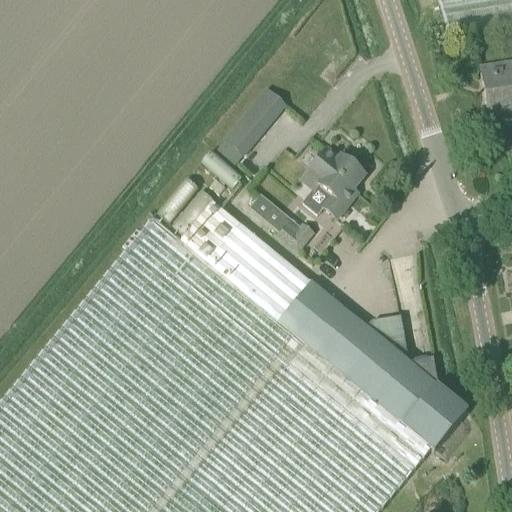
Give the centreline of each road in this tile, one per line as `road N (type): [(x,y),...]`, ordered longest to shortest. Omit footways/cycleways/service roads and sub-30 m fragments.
road 1 (tertiary): [(458,243),(385,0)]
road 2 (tertiary): [(511,461),(458,243)]
